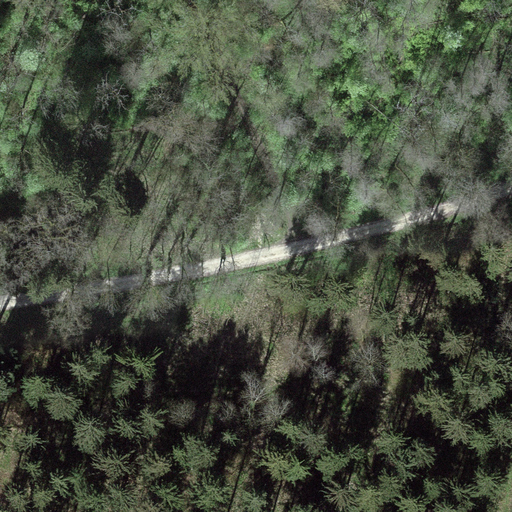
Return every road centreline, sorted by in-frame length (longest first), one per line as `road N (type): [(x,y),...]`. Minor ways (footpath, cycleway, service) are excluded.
road 1 (track): [(511,185),(306,249),(103,292),(0,303)]
road 2 (track): [(306,249),(193,0)]
